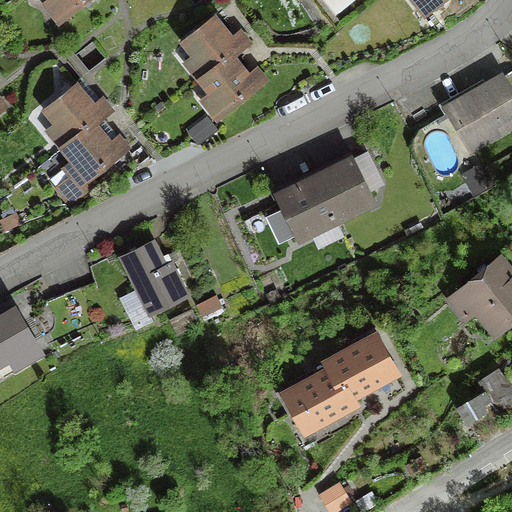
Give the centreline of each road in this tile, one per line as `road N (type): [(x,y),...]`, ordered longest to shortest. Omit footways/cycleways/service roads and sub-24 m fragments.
road 1 (residential): [(508,0),(492,20),(409,71),(0,277)]
road 2 (residential): [(403,511),(511,443)]
